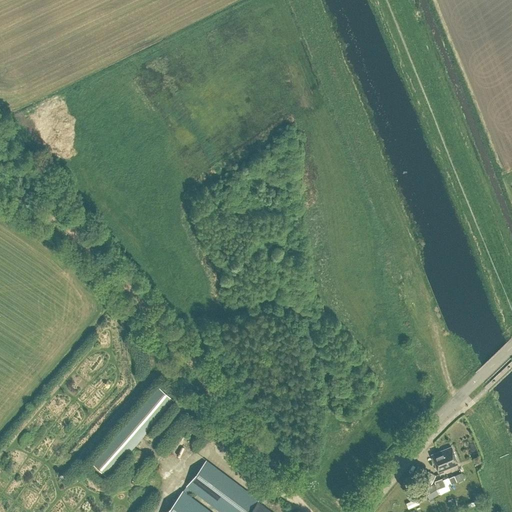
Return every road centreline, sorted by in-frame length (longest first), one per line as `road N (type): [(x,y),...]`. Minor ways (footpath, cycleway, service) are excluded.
road 1 (track): [(0,182),(120,274),(309,511)]
road 2 (tertiary): [(355,511),(415,439),(511,347)]
